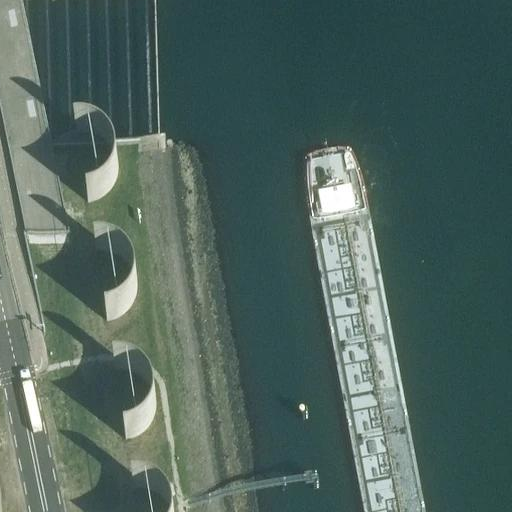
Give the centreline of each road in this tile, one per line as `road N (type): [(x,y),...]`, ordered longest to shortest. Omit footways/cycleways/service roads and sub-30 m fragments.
road 1 (motorway): [(0,102),(511,86)]
road 2 (motorway): [(511,22),(0,37)]
road 3 (secondary): [(43,511),(6,325)]
